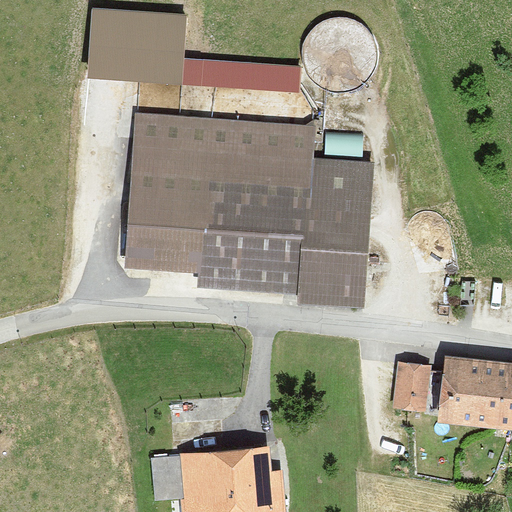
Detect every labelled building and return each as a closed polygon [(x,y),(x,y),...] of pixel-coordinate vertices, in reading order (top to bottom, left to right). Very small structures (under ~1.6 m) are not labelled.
[(329,90),(343,92),(358,88),(370,79),(377,66),(379,52),(376,38),(367,26),(354,18),(339,16),(325,20),(313,28),(306,41),(303,56),(307,70),(316,82),(329,90)] [(140,116),(132,267),(307,277),(306,298),(378,302),(385,159),(329,156),(331,126),(140,116)] [(333,132),(331,150),(366,153),(367,135),(333,132)] [(399,362),(393,409),(428,413),(434,366),(399,362)] [(511,425),(511,378),(456,371),(450,417),(511,425)] [(170,511),(262,511),(292,508),(283,446),(164,462),(170,511)]
